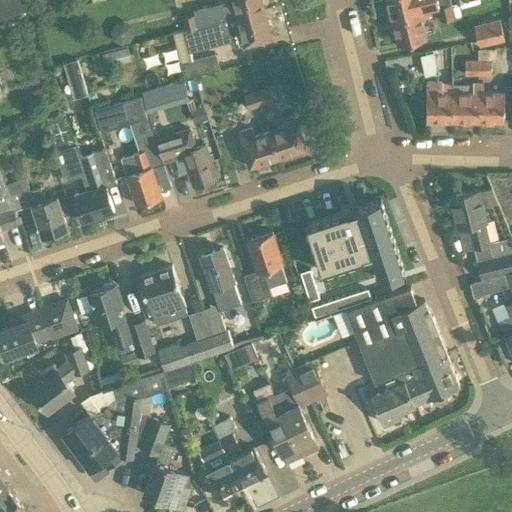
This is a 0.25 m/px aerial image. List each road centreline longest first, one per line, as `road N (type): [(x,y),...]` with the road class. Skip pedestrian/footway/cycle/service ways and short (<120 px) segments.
road 1 (residential): [(0,277),(155,221),(211,214),(376,160)]
road 2 (residential): [(501,415),(393,155)]
road 3 (unclassified): [(289,511),(501,415)]
road 4 (residential): [(376,160),(333,0)]
road 5 (tertiary): [(75,511),(0,408)]
